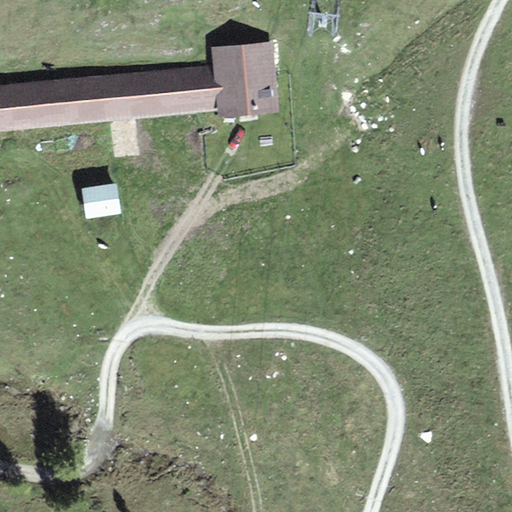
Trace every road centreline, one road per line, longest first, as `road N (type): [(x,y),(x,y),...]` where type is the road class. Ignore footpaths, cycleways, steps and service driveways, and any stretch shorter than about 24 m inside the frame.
road 1 (track): [(0,469),(73,470),(93,455),(115,354),(141,327),(276,329),(345,345),(391,388),(395,431),(371,511)]
road 2 (track): [(141,327),(152,279),(197,216),(305,168),(486,0)]
road 3 (track): [(511,411),(461,152),(471,67),(500,0)]
road 4 (track): [(208,332),(232,400),(253,511)]
